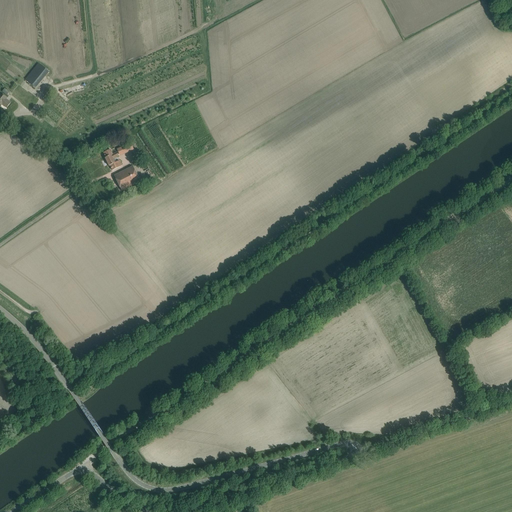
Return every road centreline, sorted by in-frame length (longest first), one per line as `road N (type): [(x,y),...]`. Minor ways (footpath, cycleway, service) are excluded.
road 1 (track): [(101,381),(511,98)]
road 2 (track): [(161,412),(511,180)]
road 3 (unclassified): [(113,453),(130,477),(159,489),(342,444),(351,443),(357,455)]
road 4 (unclassified): [(113,453),(54,366),(0,309)]
road 5 (unclassified): [(195,511),(357,455)]
road 6 (unclassified): [(357,455),(511,400)]
road 7 (track): [(0,446),(101,381)]
